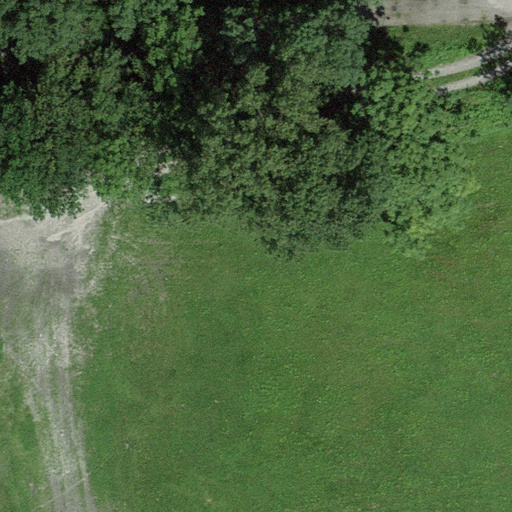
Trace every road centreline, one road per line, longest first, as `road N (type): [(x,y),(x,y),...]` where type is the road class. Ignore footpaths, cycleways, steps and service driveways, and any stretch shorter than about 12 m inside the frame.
road 1 (track): [(511,55),(459,79),(318,109),(172,156),(126,177),(91,206),(70,255),(62,321),(86,511)]
road 2 (track): [(0,74),(511,6)]
